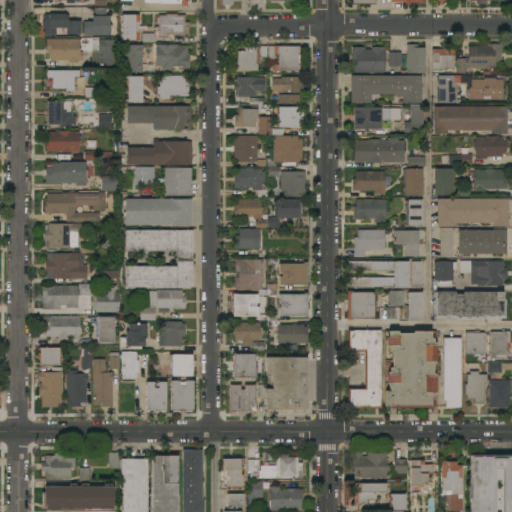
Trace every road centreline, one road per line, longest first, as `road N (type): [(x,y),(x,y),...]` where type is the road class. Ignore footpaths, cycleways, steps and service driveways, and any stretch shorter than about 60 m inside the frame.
road 1 (tertiary): [(330,511),(326,0)]
road 2 (residential): [(0,432),(511,433)]
road 3 (residential): [(19,511),(18,0)]
road 4 (residential): [(212,433),(212,27)]
road 5 (residential): [(511,29),(327,29)]
